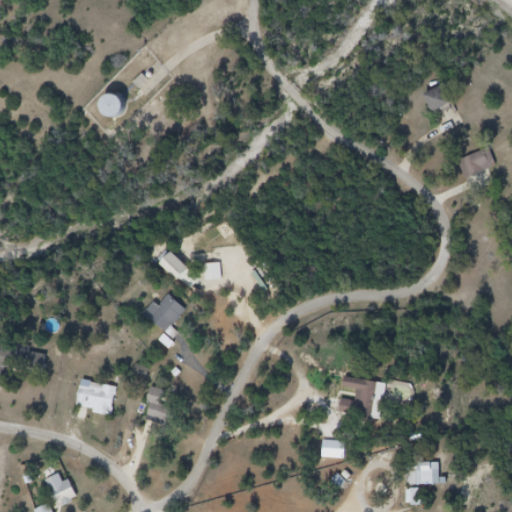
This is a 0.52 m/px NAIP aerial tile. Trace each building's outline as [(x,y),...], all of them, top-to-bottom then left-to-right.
[(448,90),(431,100),(444,122),(461,112),(448,90)] [(102,112),(117,120),(127,101),(112,93),(102,112)] [(135,122),(135,118),(133,114),(131,111),(128,109),(124,108),(120,108),(116,110),(113,112),(111,116),(110,120),(111,123),(113,127),(116,130),(119,132),(123,132),(127,131),(131,129),(133,126),(135,122)] [(491,146),(483,150),(485,156),(468,163),(471,170),(478,167),(483,178),(502,170),(491,146)] [(179,282),(190,270),(170,250),(158,262),(179,282)] [(180,262),(168,277),(189,294),(201,280),(180,262)] [(152,318),(172,339),(195,318),(179,301),(168,312),(163,307),(152,318)] [(28,348),(27,354),(10,352),(7,374),(52,381),(56,361),(39,359),(40,350),(28,348)] [(91,384),(85,411),(102,414),(101,419),(113,421),(114,415),(121,416),(126,390),(91,384)] [(355,385),(353,394),(365,397),(362,408),(349,405),(346,420),(373,425),(372,431),(390,434),(398,394),(355,385)] [(156,398),(154,406),(158,407),(154,424),(171,429),(175,414),(168,412),(171,402),(156,398)] [(441,485),(441,464),(410,464),(410,485),(441,485)] [(53,485),(57,495),(50,498),(54,507),(44,511),(75,511),(88,506),(77,483),(72,486),(68,478),(53,485)] [(414,479),(414,501),(456,500),(456,493),(449,493),(448,478),(414,479)]
